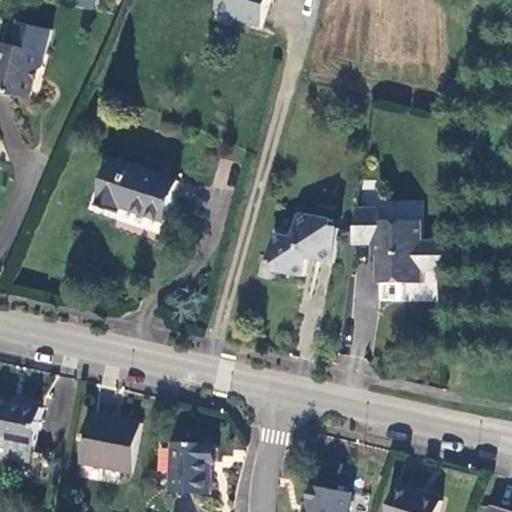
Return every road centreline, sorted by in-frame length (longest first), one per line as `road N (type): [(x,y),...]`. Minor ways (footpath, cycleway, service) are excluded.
road 1 (residential): [(0,324),(280,385)]
road 2 (residential): [(280,385),(511,435)]
road 3 (residential): [(280,385),(262,511)]
